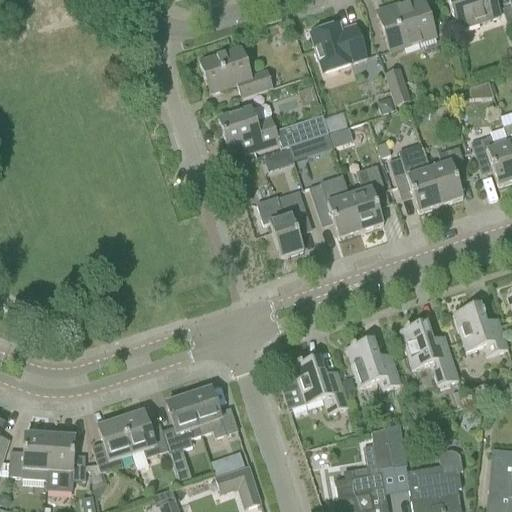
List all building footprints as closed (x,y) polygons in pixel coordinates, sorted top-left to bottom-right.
[(499,22),(493,2),(492,0),(444,0),(457,36),(499,22)] [(430,32),(428,25),(422,6),(396,14),(395,10),(375,17),(391,60),(434,45),(433,42),(430,32)] [(511,17),(510,10),(501,13),(506,27),(511,25),(511,17)] [(439,29),(430,32),(433,42),(442,39),(439,29)] [(365,64),(360,49),(354,30),(332,37),(330,32),(309,39),(322,79),(351,69),(365,64)] [(250,84),(249,80),(240,53),(198,67),(209,100),(236,91),(240,104),(271,93),(266,79),(250,84)] [(393,111),(408,106),(398,74),(383,79),(393,111)] [(379,119),(393,115),(389,103),(376,107),(379,119)] [(235,118),(216,124),(225,151),(239,147),(243,159),(244,160),(245,160),(250,158),(277,149),(268,122),(270,117),(268,111),(264,108),(235,118)] [(299,147),(327,138),(321,121),(279,135),(285,152),(288,151),(299,147)] [(511,129),(502,133),(507,147),(511,162),(511,129)] [(511,162),(507,147),(502,133),(489,137),(490,141),(469,148),(477,171),(488,167),(497,191),(511,186),(511,162)] [(299,147),(288,151),(293,166),(304,162),(299,147)] [(380,163),(389,160),(385,147),(376,150),(380,163)] [(439,210),(427,174),(419,149),(396,157),(398,163),(387,167),(397,197),(409,193),(417,218),(439,210)] [(440,170),(428,173),(420,149),(419,149),(427,174),(439,210),(461,203),(453,178),(465,175),(458,152),(436,159),(440,170)] [(287,154),(274,158),(279,171),(291,167),(287,154)] [(385,201),(379,182),(375,170),(354,177),(359,195),(347,199),(360,237),(382,229),(373,205),(385,201)] [(319,189),(307,193),(311,204),(317,223),(329,219),(332,229),(337,244),(360,237),(347,199),(341,180),(319,188),(319,189)] [(275,202),(254,209),(261,231),(268,229),(270,235),(279,263),(302,256),(297,240),(294,231),(307,227),(297,196),(275,203),(275,202)] [(478,309),(451,318),(458,337),(461,346),(465,358),(482,353),(485,361),(506,355),(504,350),(499,335),(498,331),(496,324),(484,328),(478,309)] [(425,327),(398,336),(404,355),(407,363),(411,376),(431,369),(433,376),(431,377),(435,392),(456,386),(451,368),(445,350),(445,349),(442,342),(431,346),(425,327)] [(371,344),(344,353),(351,372),(353,379),(357,393),(374,388),(377,397),(399,390),(397,385),(392,368),(391,366),(389,359),(377,363),(371,344)] [(296,386),(281,391),(289,415),(321,404),(326,419),(347,412),(337,384),(335,377),(324,381),(317,362),(291,371),(296,386)] [(229,413),(217,417),(209,394),(187,401),(200,440),(210,437),(213,444),(236,436),(229,413)] [(455,412),(464,409),(460,395),(450,398),(455,412)] [(188,444),(200,440),(187,401),(165,408),(172,432),(160,436),(168,459),(190,452),(188,444)] [(158,429),(147,433),(142,418),(119,425),(130,459),(131,462),(142,458),(144,463),(167,456),(168,459),(160,436),(158,429)] [(131,462),(130,459),(119,425),(96,433),(101,448),(90,452),(96,471),(89,471),(89,476),(90,476),(90,491),(101,487),(99,478),(122,471),(120,466),(131,462)] [(0,471),(8,445),(0,441),(0,436),(3,430),(0,428),(0,471)] [(392,473),(405,471),(398,430),(385,433),(392,473)] [(391,473),(392,473),(385,433),(369,438),(375,475),(391,472),(391,473)] [(45,486),(48,435),(37,434),(37,440),(23,439),(22,457),(9,456),(7,481),(20,482),(20,485),(45,486)] [(45,486),(45,492),(68,494),(68,486),(82,486),(82,481),(82,477),(89,476),(89,471),(82,472),(83,461),(72,460),(73,442),(59,441),(60,435),(48,435),(46,475),(45,486)] [(457,459),(454,457),(449,456),(446,456),(441,457),(438,461),(437,465),(438,471),(405,477),(410,511),(458,511),(456,494),(460,494),(457,477),(461,476),(459,461),(458,461),(457,459)] [(511,511),(511,480),(511,465),(511,458),(491,456),(485,511),(511,511)] [(221,464),(209,468),(213,481),(225,477),(221,464)] [(247,473),(230,478),(236,495),(241,511),(248,511),(259,509),(247,473)] [(385,511),(380,478),(353,483),(351,475),(342,477),(343,484),(333,486),(336,502),(332,508),(332,511),(385,511)] [(176,511),(170,494),(150,501),(153,511),(176,511)]
